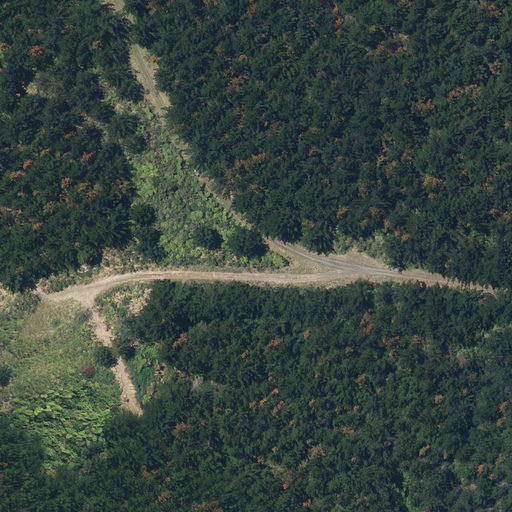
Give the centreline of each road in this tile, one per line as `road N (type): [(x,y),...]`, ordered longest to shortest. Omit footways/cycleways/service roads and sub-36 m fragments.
road 1 (track): [(511,284),(339,270),(264,233),(187,152),(114,0)]
road 2 (track): [(339,270),(106,279),(75,290)]
